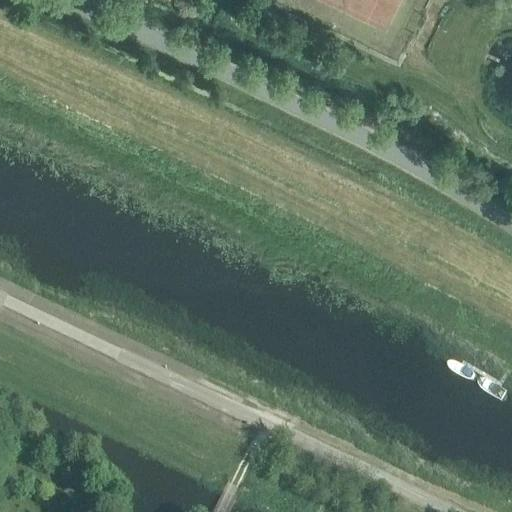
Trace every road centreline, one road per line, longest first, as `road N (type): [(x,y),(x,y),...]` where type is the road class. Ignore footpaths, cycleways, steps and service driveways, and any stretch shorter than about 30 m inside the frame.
road 1 (unclassified): [(511,227),(385,150),(66,0)]
road 2 (unclassified): [(450,511),(0,298)]
